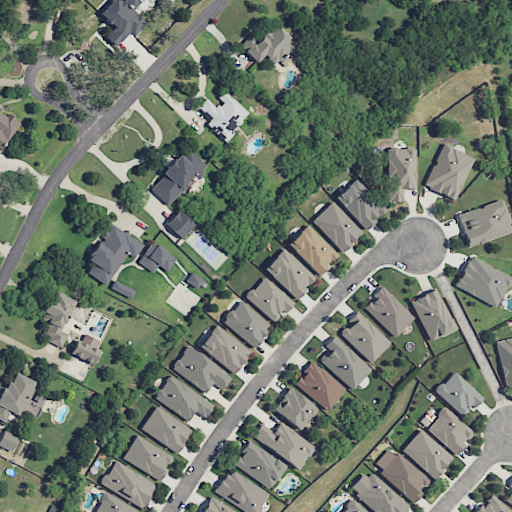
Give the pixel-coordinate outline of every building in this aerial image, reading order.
[(144,21),(132,9),(140,2),(137,0),(125,0),(121,4),(116,0),(112,0),(98,14),(113,28),(105,36),(117,48),(144,21)] [(275,66),(295,44),(274,23),(256,42),(249,35),(238,47),(255,63),(263,54),(275,66)] [(249,115),(225,90),(213,101),(208,95),(194,109),(223,139),(249,115)] [(0,150),(17,121),(0,111),(0,150)] [(423,187),(454,200),(472,157),(442,144),(423,187)] [(206,166),(186,148),(148,188),(168,207),(206,166)] [(387,148),(386,201),(402,202),(402,189),(414,189),(414,149),(387,148)] [(335,198),(364,229),(385,210),(355,178),(335,198)] [(511,233),(501,200),(457,214),(467,246),(511,233)] [(361,233),(332,201),(311,221),(340,252),(361,233)] [(165,224),(181,239),(194,224),(178,210),(165,224)] [(126,253),(134,258),(142,244),(110,223),(87,260),(93,264),(87,274),(106,286),(126,253)] [(337,256),(308,224),(287,243),(317,275),(337,256)] [(137,262),(152,273),(157,265),(167,272),(176,258),(151,241),(137,262)] [(263,269),(295,299),(314,278),(282,248),(263,269)] [(454,286),(495,308),(511,277),(469,256),(454,286)] [(185,283),(197,288),(202,278),(190,273),(185,283)] [(245,297),(273,323),(292,302),(263,276),(245,297)] [(110,289),(130,298),(133,290),(113,281),(110,289)] [(413,317),(380,286),(372,295),(374,297),(363,309),(394,337),(413,317)] [(454,329),(435,289),(409,301),(428,341),(454,329)] [(61,331),(75,301),(54,291),(40,320),(49,324),(42,338),(60,347),(67,334),(61,331)] [(270,326),(239,300),(221,322),(252,348),(270,326)] [(389,342),(356,311),(346,322),(348,324),(339,334),(370,363),(389,342)] [(250,353),(216,325),(198,346),(232,374),(250,353)] [(91,364),(101,342),(84,334),(81,342),(76,340),(70,354),(91,364)] [(328,351),(319,361),(351,390),(370,370),(333,335),(323,347),(328,351)] [(503,386),(511,384),(511,337),(496,340),(503,386)] [(170,369),(204,393),(211,383),(221,390),(230,377),(186,346),(170,369)] [(294,385),(328,410),(344,387),(309,363),(294,385)] [(470,406),(472,408),(482,398),(453,371),(434,391),(461,416),(470,406)] [(36,383),(14,373),(6,389),(3,388),(0,393),(0,419),(5,422),(10,412),(19,417),(36,383)] [(186,421),(194,411),(204,418),(213,405),(169,374),(153,397),(186,421)] [(272,409),(299,431),(317,409),(289,387),(272,409)] [(190,429),(155,406),(140,430),(175,453),(190,429)] [(461,444),(471,432),(444,407),(425,429),(455,456),(464,445),(461,444)] [(260,424),(251,436),(296,470),(313,447),(279,422),(272,432),(260,424)] [(452,457),(419,430),(401,451),(434,478),(452,457)] [(0,439),(0,446),(11,452),(18,437),(4,431),(0,439)] [(121,459),(158,481),(172,457),(136,435),(121,459)] [(232,464),(268,489),(284,466),(249,441),(232,464)] [(428,477),(394,453),(378,476),(414,502),(420,493),(418,491),(428,477)] [(155,485),(114,460),(99,483),(140,508),(155,485)] [(230,468),(213,491),(243,511),(256,511),(268,495),(230,468)] [(350,490),(373,511),(402,511),(408,507),(368,470),(350,490)] [(136,511),(137,511),(104,492),(92,511),(136,511)] [(510,511),(491,494),(475,511),(510,511)] [(200,511),(235,511),(210,496),(200,511)] [(340,511),(366,511),(353,499),(340,511)]
